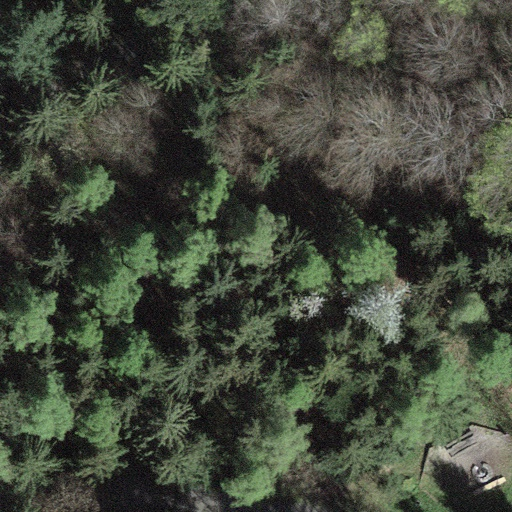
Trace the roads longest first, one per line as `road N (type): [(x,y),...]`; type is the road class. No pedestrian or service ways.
road 1 (track): [(0,109),(48,80),(277,0)]
road 2 (track): [(0,498),(115,490),(248,511)]
